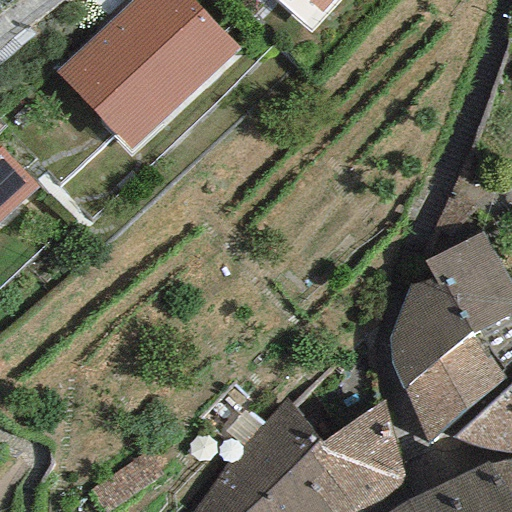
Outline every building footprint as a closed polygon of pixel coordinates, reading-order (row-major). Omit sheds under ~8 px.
[(172,0),(81,91),(154,164),(256,63),(193,0),(172,0)] [(358,0),(301,0),(333,28),(358,0)] [(0,273),(71,210),(0,130),(0,273)] [(511,312),(511,291),(481,233),(423,263),(428,279),(409,286),(389,341),(389,364),(402,393),(427,442),(500,382),(476,335),(511,312)] [(223,467),(192,511),(357,511),(377,503),(405,485),(381,402),(317,444),(285,400),(223,467)] [(511,409),(476,443),(511,453),(511,409)] [(493,511),(485,497),(429,511),(493,511)]
